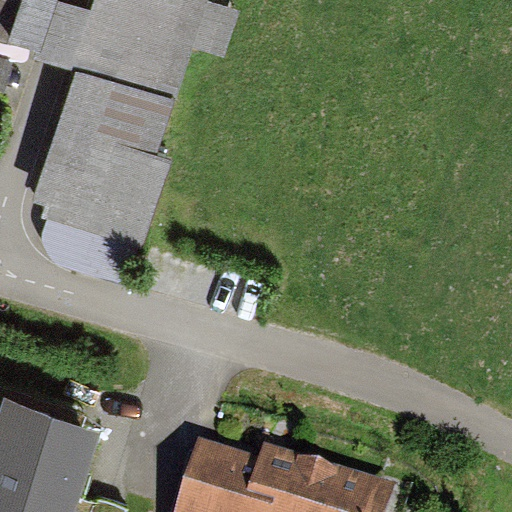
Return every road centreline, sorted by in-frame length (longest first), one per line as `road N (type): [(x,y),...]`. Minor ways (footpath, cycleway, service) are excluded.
road 1 (track): [(0,273),(304,359),(511,442)]
road 2 (residential): [(75,0),(0,220)]
